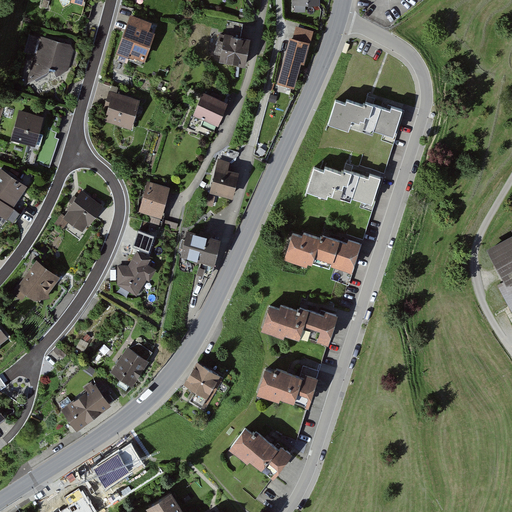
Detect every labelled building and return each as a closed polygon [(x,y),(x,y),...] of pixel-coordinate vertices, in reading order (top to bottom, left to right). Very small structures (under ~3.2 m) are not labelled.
[(151,23),(131,16),(117,53),(142,62),(152,34),(148,32),(151,23)] [(316,32),(297,27),(294,40),(290,39),(280,84),(293,87),(299,63),(305,64),(309,46),(312,47),(316,32)] [(70,46),(29,36),(26,53),(33,55),(28,83),(50,72),(50,69),(56,70),(55,77),(69,70),(73,50),(70,46)] [(250,40),(223,36),(219,64),(245,69),(250,40)] [(229,103),(202,93),(193,117),(220,127),(229,103)] [(140,102),(111,94),(103,122),(132,130),(140,102)] [(347,106),(336,102),(328,123),(349,130),(350,127),(374,135),(375,132),(394,139),(404,111),(394,107),(392,112),(366,103),(365,107),(348,101),(347,106)] [(42,117),(19,111),(10,142),(34,148),(42,117)] [(231,162),(218,159),(210,194),(233,199),(239,174),(229,172),(231,162)] [(323,172),(314,169),(306,193),(327,200),(328,196),(350,203),(351,200),(371,206),(381,177),(368,173),(366,177),(343,170),(342,173),(324,167),(323,172)] [(28,188),(1,170),(0,171),(0,212),(13,222),(19,213),(13,209),(28,188)] [(170,186),(148,181),(140,214),(163,219),(170,186)] [(102,204),(81,190),(62,218),(84,232),(102,204)] [(220,241),(187,233),(183,251),(187,259),(215,266),(220,241)] [(303,237),(291,233),(283,257),(309,266),(312,256),(331,263),(330,267),(350,274),(361,243),(346,237),(344,241),(324,234),(322,239),(305,233),(303,237)] [(511,237),(490,250),(506,280),(497,285),(511,313),(511,237)] [(150,259),(137,252),(129,265),(119,266),(118,284),(135,297),(145,281),(149,282),(154,270),(147,266),(150,259)] [(59,278),(35,262),(12,293),(24,302),(27,299),(31,302),(49,299),(59,278)] [(279,308),(269,304),(259,330),(283,339),(284,335),(295,339),(300,325),(316,331),(313,339),(327,344),(338,315),(322,309),(321,313),(301,306),(299,310),(281,303),(279,308)] [(148,360),(129,347),(111,374),(131,387),(148,360)] [(220,378),(198,365),(181,395),(203,408),(220,378)] [(275,374),(265,370),(256,394),(276,401),(277,398),(290,403),(293,393),(308,399),(316,378),(302,373),(300,377),(277,368),(275,374)] [(111,409),(94,382),(84,388),(87,393),(61,409),(75,431),(111,409)] [(253,436),(246,430),(229,448),(245,463),(248,460),(258,470),(261,467),(271,477),(290,456),(279,446),(275,450),(256,433),(253,436)] [(183,511),(174,495),(146,510),(146,511),(183,511)]
